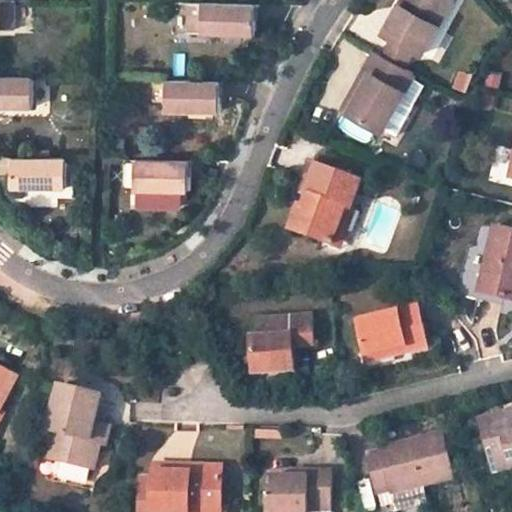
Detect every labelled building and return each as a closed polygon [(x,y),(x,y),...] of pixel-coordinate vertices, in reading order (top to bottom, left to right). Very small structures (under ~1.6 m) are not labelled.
[(0,0),(0,30),(13,31),(13,1),(0,0)] [(451,0),(400,0),(382,34),(414,51),(430,21),(437,25),(451,0)] [(189,3),(189,34),(255,35),(255,4),(189,3)] [(422,56),(437,25),(430,21),(414,51),(422,56)] [(376,50),(359,82),(364,86),(348,115),(382,134),(417,73),(376,50)] [(0,77),(0,109),(32,110),(32,78),(0,77)] [(168,81),(168,111),(220,112),(219,81),(168,81)] [(342,112),(348,115),(364,86),(359,82),(342,112)] [(357,174),(310,156),(299,187),(309,191),(305,202),(301,201),(291,225),(327,237),(339,205),(345,207),(357,174)] [(15,158),(15,189),(65,190),(66,158),(15,158)] [(138,160),(138,192),(189,193),(189,161),(138,160)] [(332,240),(345,207),(339,205),(327,237),(332,240)] [(511,225),(497,222),(479,294),(511,301),(511,225)] [(418,308),(358,322),(365,358),(393,352),(394,357),(428,350),(418,308)] [(311,311),(258,315),(260,334),(252,333),(255,375),(295,372),(293,347),(314,346),(311,311)] [(367,363),(394,357),(393,352),(365,358),(367,363)] [(18,369),(0,361),(0,417),(4,408),(2,407),(18,369)] [(102,397),(60,387),(48,433),(50,433),(65,437),(58,463),(94,473),(101,446),(106,447),(110,427),(95,424),(102,397)] [(511,413),(480,421),(491,466),(507,462),(509,469),(511,468),(511,413)] [(43,460),(58,463),(65,437),(50,433),(43,460)] [(382,454),(369,457),(379,495),(392,492),(393,494),(455,479),(444,434),(381,451),(382,454)] [(156,466),(156,474),(190,475),(190,467),(156,466)] [(221,510),(222,468),(190,467),(190,475),(156,474),(155,481),(154,511),(206,511),(206,509),(221,510)] [(332,511),(333,473),(308,473),(308,480),(292,479),(268,478),(266,511),(307,511),(308,511),(332,511)] [(154,511),(155,481),(142,481),(141,511),(154,511)]
